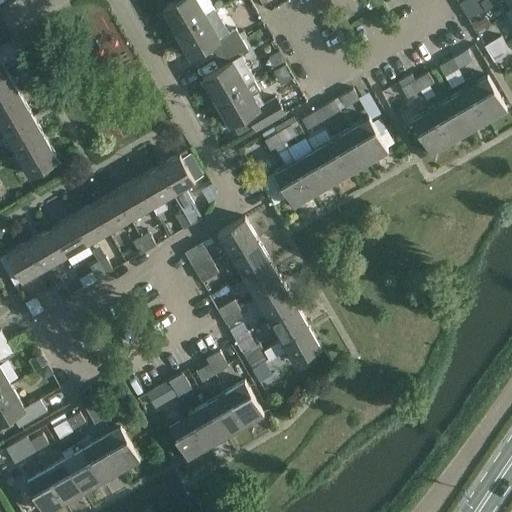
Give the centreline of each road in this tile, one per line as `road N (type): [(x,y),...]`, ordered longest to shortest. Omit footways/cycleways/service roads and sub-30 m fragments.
road 1 (residential): [(170,258),(241,208),(120,0)]
road 2 (residential): [(52,322),(84,382),(116,365),(202,318),(170,258)]
road 3 (residential): [(435,0),(445,16),(324,86),(287,22)]
road 4 (residential): [(170,258),(52,322)]
road 5 (unclassified): [(426,511),(511,417)]
